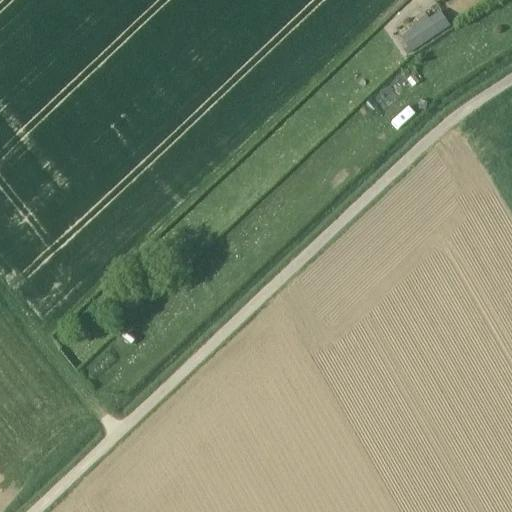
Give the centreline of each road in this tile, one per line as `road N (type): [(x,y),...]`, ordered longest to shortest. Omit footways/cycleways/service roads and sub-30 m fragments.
road 1 (track): [(449,120),(37,511)]
road 2 (track): [(0,287),(115,436)]
